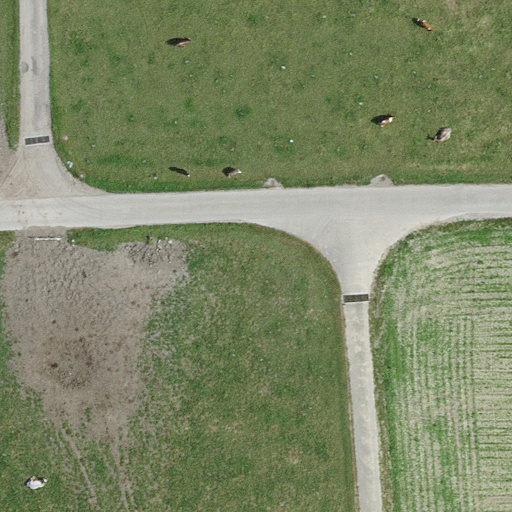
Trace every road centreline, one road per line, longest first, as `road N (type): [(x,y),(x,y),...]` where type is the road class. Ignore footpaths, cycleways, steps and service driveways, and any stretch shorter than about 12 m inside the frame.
road 1 (unclassified): [(0,218),(511,204)]
road 2 (track): [(342,208),(363,511)]
